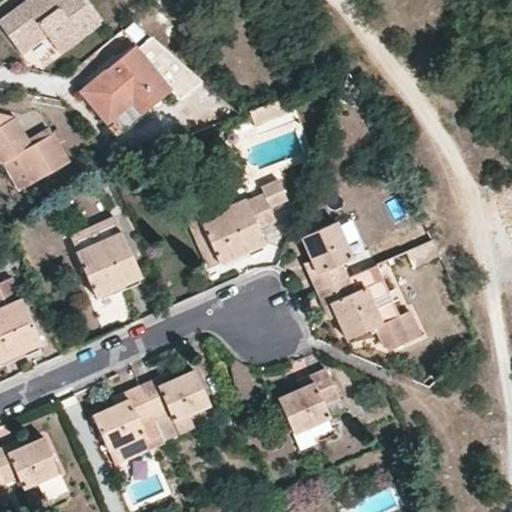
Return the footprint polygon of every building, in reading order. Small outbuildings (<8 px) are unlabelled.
[(0,25),(19,50),(43,32),(58,49),(98,20),(82,0),(19,0),(0,14),(0,25)] [(103,120),(128,99),(138,111),(169,86),(132,42),(77,88),(103,120)] [(284,97),(258,107),(250,110),(255,123),(289,110),(284,97)] [(34,134),(25,138),(12,113),(0,110),(0,160),(7,157),(22,186),(61,165),(46,137),(37,141),(34,134)] [(34,134),(37,141),(46,137),(43,129),(34,134)] [(287,201),(278,181),(261,189),(262,193),(224,210),(202,220),(221,263),(266,244),(260,229),(277,222),(270,209),(287,201)] [(224,210),(219,198),(184,213),(195,238),(209,268),(221,263),(202,220),(224,210)] [(116,217),(70,237),(96,295),(142,275),(116,217)] [(337,222),(303,237),(319,274),(312,278),(319,291),(348,278),(342,264),(354,259),(337,222)] [(365,288),(355,292),(348,278),(319,291),(325,305),(332,302),(349,338),(382,323),(375,308),(365,288)] [(22,301),(14,282),(0,288),(0,360),(41,343),(22,301)] [(428,337),(415,308),(403,313),(399,315),(382,323),(376,326),(385,346),(399,352),(417,343),(428,337)] [(294,431),(309,425),(345,409),(326,369),(313,375),(315,382),(279,399),(294,431)] [(164,438),(194,425),(189,414),(210,403),(194,370),(173,379),(170,372),(141,386),(159,427),(164,438)] [(127,392),(129,399),(94,414),(94,416),(109,449),(145,432),(159,427),(141,386),(127,392)] [(309,425),(294,431),(302,449),(317,443),(309,425)] [(109,449),(116,466),(138,455),(134,446),(148,440),(145,432),(109,449)] [(0,475),(3,482),(17,476),(23,487),(59,471),(44,436),(8,452),(5,447),(0,449),(0,475)] [(372,443),(375,450),(388,445),(384,437),(372,443)]
